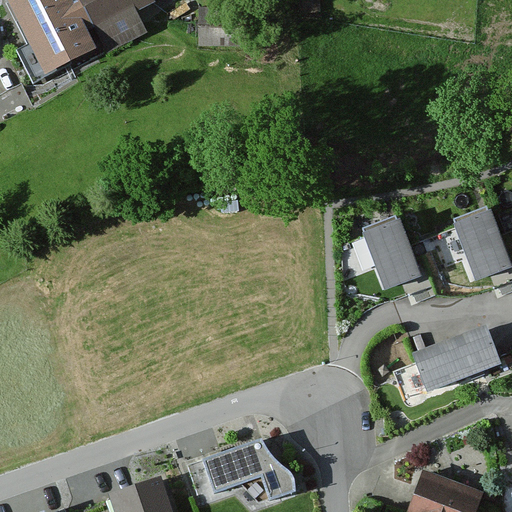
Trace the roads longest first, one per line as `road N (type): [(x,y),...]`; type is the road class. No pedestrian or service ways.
road 1 (residential): [(339,473),(329,400),(297,400),(0,492)]
road 2 (residential): [(339,473),(486,405),(511,409)]
